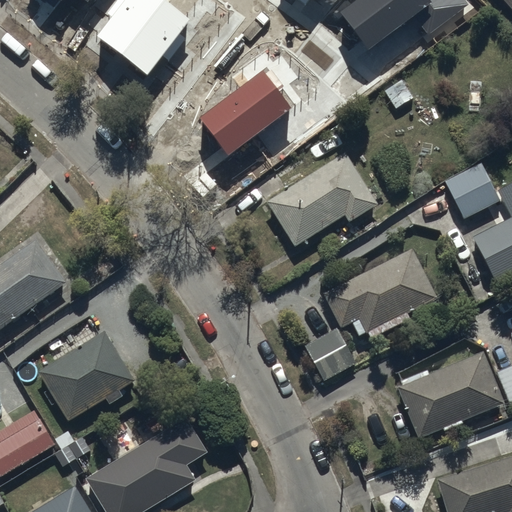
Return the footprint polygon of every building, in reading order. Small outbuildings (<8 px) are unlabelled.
[(234,28),(205,0),(142,0),(127,16),(187,75),(234,28)] [(511,0),(503,0),(511,9),(511,0)] [(256,63),(211,102),(261,159),(305,124),(283,98),(296,87),(276,64),(265,73),(256,63)] [(379,210),(345,158),(268,208),(295,249),(343,218),(350,228),(379,210)] [(466,223),(501,205),(481,166),(446,184),(466,223)] [(511,219),(511,220),(472,242),(498,291),(511,283),(511,188),(499,195),(511,219)] [(0,332),(67,288),(39,244),(0,270),(0,332)] [(324,297),(341,331),(359,322),(368,339),(437,303),(412,253),(324,297)] [(357,365),(338,332),(307,349),(326,383),(357,365)] [(135,386),(103,335),(37,375),(69,428),(110,403),(112,407),(125,399),(122,394),(135,386)] [(485,357),(399,390),(419,443),(505,410),(485,357)] [(511,366),(497,372),(511,412),(511,366)] [(0,482),(54,450),(33,415),(0,434),(0,482)] [(187,423),(87,482),(82,485),(97,511),(103,511),(104,511),(103,511),(149,511),(194,485),(185,470),(207,457),(187,423)] [(511,511),(511,458),(437,482),(446,511),(511,511)] [(51,511),(40,489),(8,504),(11,511),(51,511)]
